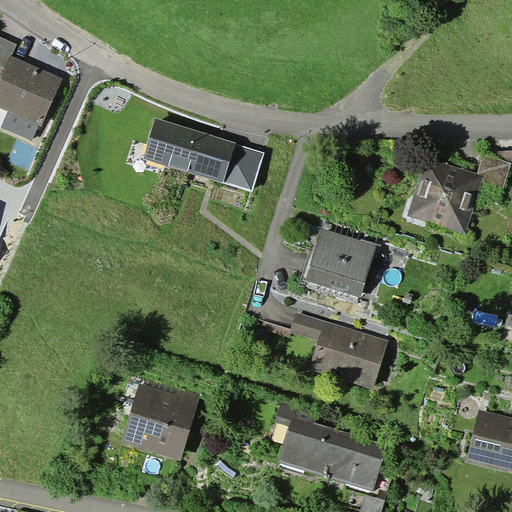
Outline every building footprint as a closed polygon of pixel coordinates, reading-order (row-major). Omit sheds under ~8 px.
[(0,67),(4,69),(11,55),(12,56),(17,44),(0,36),(0,67)] [(4,69),(0,77),(0,107),(8,111),(39,125),(41,126),(62,79),(12,56),(11,55),(4,69)] [(39,125),(8,111),(1,127),(32,141),(39,125)] [(235,142),(156,118),(143,159),(222,183),(235,144),(235,142)] [(264,153),(235,144),(222,183),(252,192),(264,153)] [(511,150),(485,151),(483,154),(511,163),(511,162),(511,150)] [(511,163),(483,154),(477,173),(483,175),(481,183),(504,190),(511,163)] [(425,158),(408,216),(466,233),(481,183),(483,175),(477,173),(425,158)] [(322,228),(305,280),(360,298),(378,244),(361,238),(361,240),(322,228)] [(389,341),(296,312),(289,333),(317,342),(309,370),(373,390),(389,341)] [(201,394),(141,377),(122,442),(182,460),(201,394)] [(279,462),(326,476),(341,431),(316,423),(319,413),(281,403),(275,422),(289,426),(279,462)] [(511,417),(479,409),(467,458),(511,469),(511,417)] [(388,445),(341,431),(326,476),(373,491),(388,445)]
